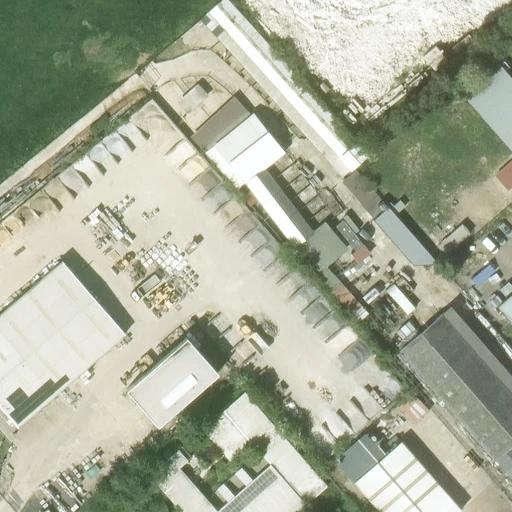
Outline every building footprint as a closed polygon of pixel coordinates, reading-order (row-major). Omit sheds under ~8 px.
[(54,0),(12,0),(0,10),(0,160),(106,71),(86,47),(98,37),(72,6),(64,12),(54,0)] [(366,153),(226,1),(203,23),(215,36),(222,29),(314,130),(307,136),(321,151),(328,144),(336,153),(329,160),(342,175),(366,153)] [(511,66),(508,62),(470,93),(511,143),(511,66)] [(251,112),(215,141),(246,180),(285,148),(254,110),(251,112)] [(511,187),(511,186),(511,159),(498,172),(511,187)] [(265,168),(245,182),(294,247),(314,232),(265,168)] [(380,201),(352,170),(339,182),(366,213),(380,201)] [(392,202),(378,215),(422,266),(437,254),(392,202)] [(335,227),(354,250),(362,244),(343,220),(335,227)] [(347,248),(326,223),(292,251),(314,276),(326,265),(347,248)] [(349,254),(356,263),(369,253),(362,244),(354,250),(349,254)] [(0,405),(17,426),(53,395),(124,334),(61,261),(0,313),(0,333),(14,349),(0,361),(0,405)] [(511,479),(511,395),(441,314),(399,350),(511,479)] [(186,337),(125,389),(156,426),(217,373),(186,337)] [(384,455),(364,431),(341,451),(345,456),(337,463),(354,482),(384,455)] [(380,511),(458,511),(461,510),(400,441),(384,455),(354,482),(380,511)] [(177,451),(186,461),(191,457),(182,447),(177,451)] [(177,451),(149,475),(174,504),(176,502),(183,510),(180,511),(298,511),(305,506),(269,465),(216,511),(178,468),(186,461),(177,451)]
